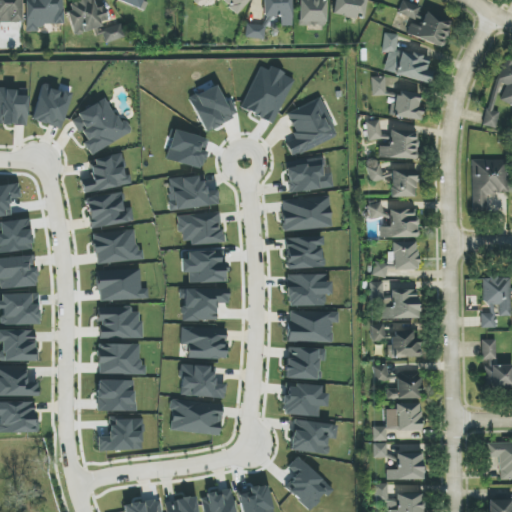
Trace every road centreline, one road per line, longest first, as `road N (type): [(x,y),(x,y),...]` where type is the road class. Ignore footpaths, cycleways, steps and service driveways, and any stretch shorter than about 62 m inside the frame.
road 1 (residential): [(491,13),(452,117),(456,511)]
road 2 (residential): [(83,511),(71,485),(56,231),(37,160)]
road 3 (residential): [(243,460),(253,275),(245,168)]
road 4 (residential): [(71,485),(243,460)]
